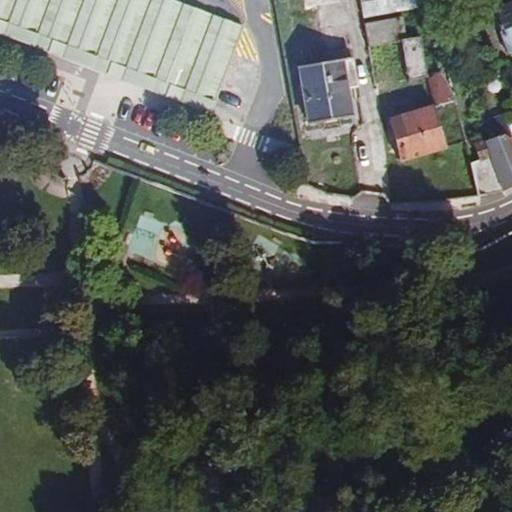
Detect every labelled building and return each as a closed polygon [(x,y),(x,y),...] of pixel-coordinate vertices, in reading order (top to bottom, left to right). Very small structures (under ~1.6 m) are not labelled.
[(0,0),(0,20),(216,102),(221,89),(243,29),(166,0),(0,0)] [(359,0),(363,18),(431,7),(429,0),(359,0)] [(506,52),(511,49),(511,0),(504,0),(507,5),(490,13),(506,52)] [(406,41),(402,17),(364,24),(368,47),(401,42),(406,41)] [(401,42),(408,80),(428,75),(421,38),(406,41),(401,42)] [(353,58),(297,67),(307,125),(355,117),(350,87),(357,86),(353,58)] [(455,101),(447,70),(425,76),(433,107),(455,101)] [(433,106),(389,120),(402,164),(447,150),(433,107),(433,106)] [(482,142),(501,192),(511,186),(511,146),(498,118),(485,124),(491,139),(482,142)] [(480,196),(501,192),(482,142),(474,145),(477,160),(471,162),(480,196)] [(17,201),(25,225),(57,214),(49,190),(17,201)]
